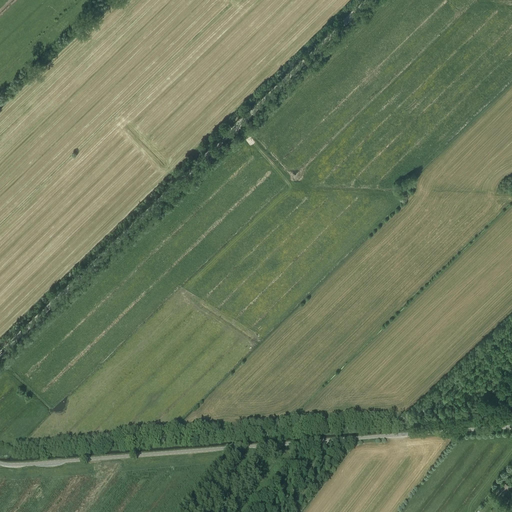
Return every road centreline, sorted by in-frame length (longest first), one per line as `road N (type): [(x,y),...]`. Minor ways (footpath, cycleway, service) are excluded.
road 1 (unclassified): [(511,427),(0,463)]
road 2 (unclassified): [(0,354),(368,0)]
